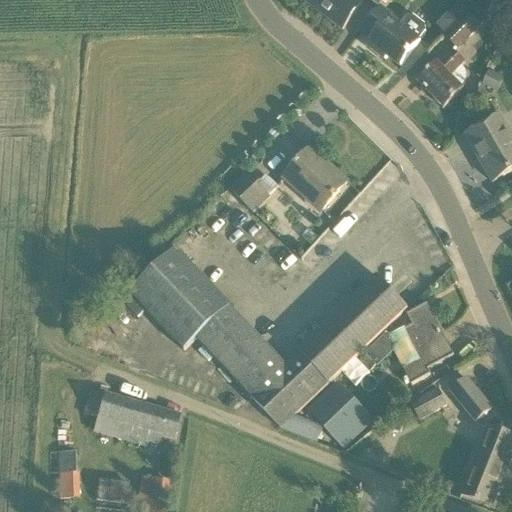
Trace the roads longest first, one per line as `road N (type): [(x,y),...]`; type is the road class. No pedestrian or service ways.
road 1 (track): [(48,348),(72,69),(51,47),(0,49)]
road 2 (track): [(48,348),(384,480)]
road 3 (residential): [(465,244),(429,170),(270,0)]
road 4 (residential): [(511,355),(465,244)]
